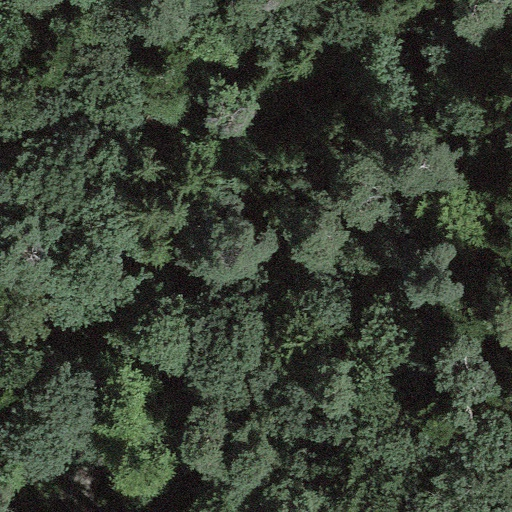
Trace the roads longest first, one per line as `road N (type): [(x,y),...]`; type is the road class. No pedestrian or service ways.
road 1 (track): [(72,511),(164,252),(251,114),(342,46),(509,0)]
road 2 (track): [(342,46),(511,122)]
